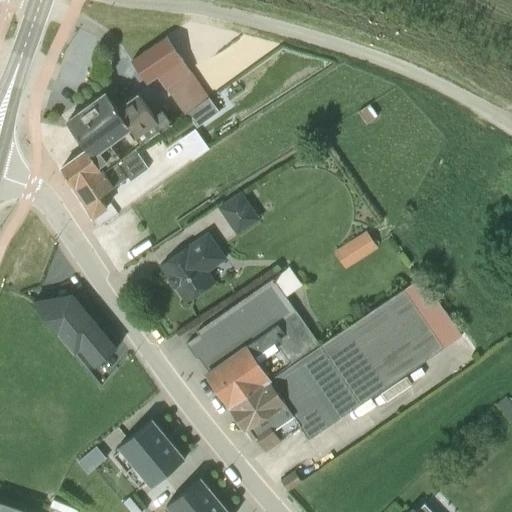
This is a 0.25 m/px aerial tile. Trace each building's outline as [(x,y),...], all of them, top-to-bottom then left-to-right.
[(167,88),(190,72),(166,36),(131,60),(146,83),(157,77),(158,78),(165,89),(167,88)] [(182,111),(183,112),(207,97),(190,72),(167,88),(182,111)] [(66,122),(86,150),(101,174),(121,160),(109,142),(128,129),(115,108),(105,94),(105,93),(66,122)] [(128,129),(140,146),(177,118),(174,114),(168,118),(161,109),(152,115),(137,93),(115,108),(128,129)] [(187,111),(196,125),(217,112),(208,98),(187,111)] [(61,168),(92,218),(106,207),(99,196),(128,177),(130,179),(146,168),(134,150),(121,160),(101,174),(86,150),(61,168)] [(259,219),(241,191),(217,206),(236,235),(259,219)] [(347,266),(381,245),(370,226),(336,247),(347,266)] [(160,265),(185,302),(215,282),(208,271),(226,258),(207,231),(207,232),(160,265)] [(289,269),(288,268),(196,332),(195,332),(197,335),(184,344),(195,359),(197,358),(207,372),(205,373),(229,409),(319,347),(285,297),(301,286),(289,269)] [(71,296),(32,303),(74,353),(79,349),(94,367),(115,350),(71,296)] [(307,440),(358,406),(319,347),(229,410),(251,439),(255,438),(264,452),(265,452),(298,429),(307,440)] [(119,450),(112,456),(138,488),(145,482),(150,487),(183,459),(151,420),(117,448),(119,450)] [(294,473),(280,481),(287,491),(300,482),(294,473)] [(168,511),(227,511),(199,478),(165,506),(169,511),(168,511)] [(0,511),(27,511),(0,502),(0,511)]
